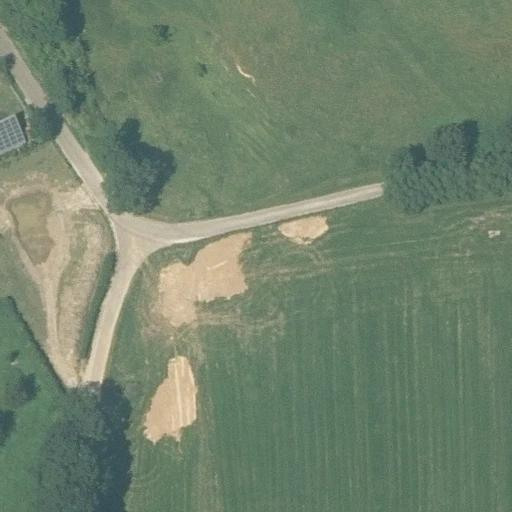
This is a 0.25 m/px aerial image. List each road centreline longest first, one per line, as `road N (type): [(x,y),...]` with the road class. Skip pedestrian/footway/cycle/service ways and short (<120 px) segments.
road 1 (unclassified): [(511,163),(179,234),(142,228)]
road 2 (unclassified): [(78,511),(103,339),(142,228)]
road 3 (unclassified): [(142,228),(111,206),(0,40)]
